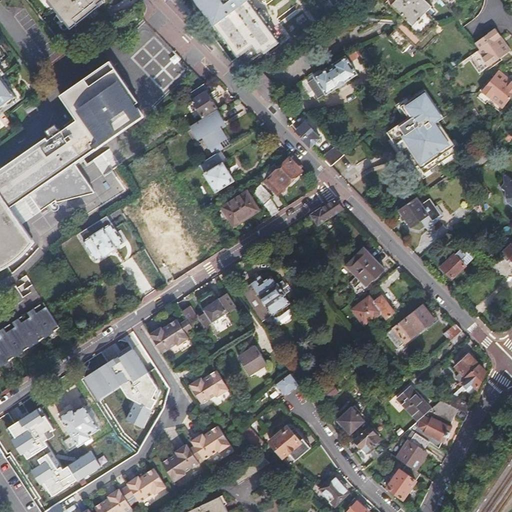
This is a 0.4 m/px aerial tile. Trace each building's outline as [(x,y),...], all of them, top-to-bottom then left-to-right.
[(9,6),(13,14),(24,9),(19,0),(9,6)] [(48,0),(70,27),(103,0),(48,0)] [(199,0),(200,0),(197,3),(212,23),(238,57),(239,56),(247,66),(279,42),(266,25),(269,22),(270,19),(270,16),(268,13),(265,11),(262,9),(259,9),(256,11),(247,0),(199,0)] [(372,41),(365,48),(371,55),(376,51),(390,66),(435,26),(425,14),(429,11),(419,0),(384,0),(381,3),(396,20),(389,25),(379,35),(372,41)] [(474,42),(478,49),(476,50),(481,57),(487,66),(508,52),(510,50),(501,37),(494,27),(474,42)] [(314,76),(314,77),(310,80),(321,96),(325,93),(326,94),(337,87),(338,89),(347,84),(345,82),(357,74),(345,56),(314,76)] [(138,102),(109,58),(58,95),(74,118),(59,129),(55,125),(48,130),(51,135),(47,138),(45,135),(0,169),(0,264),(1,264),(4,262),(6,261),(8,260),(11,258),(12,257),(13,256),(15,255),(17,254),(18,253),(21,250),(23,248),(26,245),(28,244),(29,243),(30,242),(31,241),(32,240),(33,239),(5,197),(25,184),(41,208),(56,199),(57,200),(95,191),(75,161),(145,116),(140,106),(137,107),(135,105),(138,102)] [(0,113),(16,102),(13,98),(15,96),(1,76),(5,73),(0,66),(0,113)] [(281,91),(260,69),(247,81),(266,101),(268,104),(281,91)] [(511,83),(497,73),(496,75),(482,93),(502,109),(504,107),(511,96),(511,83)] [(206,83),(189,94),(204,116),(219,106),(209,91),(210,90),(206,83)] [(406,114),(384,129),(400,151),(406,147),(424,173),(458,150),(436,119),(442,116),(421,86),(397,102),(406,114)] [(210,148),(212,147),(216,154),(221,150),(224,148),(220,142),(227,137),(222,129),(227,126),(225,122),(217,110),(191,126),(198,138),(200,142),(204,140),(210,148)] [(309,148),(311,146),(320,138),(305,121),(299,126),(295,122),(292,124),(297,129),(293,132),(309,148)] [(511,131),(503,138),(507,141),(511,137),(511,131)] [(336,146),(322,158),(329,165),(343,153),(336,146)] [(489,148),(481,154),(486,158),(493,153),(489,148)] [(206,174),(217,190),(235,179),(224,162),(227,160),(221,150),(216,154),(200,164),(206,174)] [(481,154),(480,154),(470,161),(474,167),(486,158),(481,154)] [(300,169),(303,166),(293,156),(289,160),(287,160),(284,163),(283,165),(280,169),(276,164),(263,178),(279,192),(300,170),(300,169)] [(342,176),(353,186),(369,169),(359,159),(342,176)] [(511,178),(508,176),(500,187),(505,192),(506,201),(511,205),(511,178)] [(273,198),(261,184),(254,190),(264,205),(272,215),(278,211),(271,200),(273,198)] [(124,213),(163,285),(196,267),(191,258),(203,252),(199,244),(203,242),(173,187),(124,213)] [(248,189),(224,206),(235,223),(242,218),(242,219),(256,211),(260,208),(248,189)] [(416,198),(400,209),(411,226),(421,220),(428,230),(444,216),(437,206),(436,207),(430,199),(421,205),(416,198)] [(344,208),(335,199),(312,214),(318,224),(326,218),(326,219),(344,208)] [(124,240),(108,215),(79,234),(96,259),(105,253),(106,255),(118,247),(117,245),(124,240)] [(511,240),(499,253),(506,260),(509,256),(511,259),(511,240)] [(386,270),(375,258),(364,248),(347,265),(358,276),(367,286),(373,281),(374,281),(386,270)] [(453,254),(441,266),(452,278),(473,256),(467,250),(463,253),(460,249),(454,254),(453,254)] [(283,281),(279,284),(278,283),(277,284),(271,275),(264,280),(261,275),(239,290),(262,323),(290,304),(285,296),(286,295),(285,294),(290,291),(283,281)] [(206,325),(236,306),(226,291),(217,297),(212,290),(198,300),(206,311),(199,315),(206,325)] [(430,298),(423,291),(416,297),(415,298),(421,305),(422,304),(430,298)] [(370,297),(353,310),(365,325),(366,324),(369,324),(375,319),(375,316),(381,311),(388,320),(396,313),(382,296),(374,303),(370,297)] [(190,305),(183,310),(189,319),(191,323),(199,319),(190,305)] [(434,320),(422,306),(421,305),(401,321),(392,329),(393,329),(387,334),(399,349),(434,320)] [(0,365),(60,326),(49,310),(47,306),(37,312),(34,308),(28,312),(31,316),(22,322),(19,318),(13,322),(16,326),(7,332),(4,328),(0,330),(0,335),(1,336),(0,336),(0,365)] [(287,308),(275,316),(280,323),(292,314),(287,308)] [(150,334),(162,353),(177,343),(179,346),(191,339),(187,332),(181,324),(178,319),(163,328),(161,326),(150,334)] [(181,324),(187,332),(194,328),(191,323),(189,319),(181,324)] [(448,331),(454,338),(462,331),(456,325),(448,331)] [(450,342),(454,338),(448,331),(444,335),(450,342)] [(241,354),(252,372),(270,361),(258,343),(241,354)] [(153,398),(158,387),(132,347),(82,379),(97,403),(120,388),(125,397),(134,401),(125,419),(143,428),(157,400),(153,398)] [(457,384),(458,384),(478,366),(469,355),(454,368),(459,373),(456,376),(447,365),(437,373),(444,382),(449,378),(457,384)] [(478,366),(458,384),(461,387),(453,395),(447,392),(443,401),(465,412),(469,404),(458,398),(458,397),(457,396),(458,394),(463,390),(464,390),(468,394),(471,394),(476,390),(486,371),(478,366)] [(221,395),(233,387),(220,367),(205,377),(204,375),(193,383),(205,402),(220,393),(221,395)] [(291,372),(274,384),(284,397),(303,383),(294,370),(291,372)] [(332,384),(322,391),(328,399),(337,392),(332,384)] [(396,397),(418,420),(430,409),(418,396),(416,398),(406,388),(396,397)] [(441,400),(439,401),(430,409),(418,420),(409,428),(430,441),(439,447),(443,441),(445,442),(453,427),(451,425),(455,416),(459,409),(443,401),(441,400)] [(73,410),(61,418),(72,436),(64,441),(71,452),(91,438),(90,435),(100,429),(85,406),(75,413),(73,410)] [(39,407),(6,429),(11,438),(9,439),(20,456),(22,455),(26,461),(47,447),(44,443),(55,436),(52,432),(54,430),(39,407)] [(349,408),(336,421),(348,433),(361,421),(349,408)] [(465,412),(459,409),(455,416),(463,421),(467,413),(465,412)] [(203,456),(205,459),(221,449),(222,451),(233,443),(221,424),(205,434),(204,432),(193,440),(196,444),(203,456)] [(248,424),(239,431),(257,446),(262,442),(248,424)] [(354,440),(354,441),(354,443),(358,448),(359,447),(360,448),(361,448),(366,452),(380,438),(368,426),(354,440)] [(287,427),(282,431),(279,429),(274,433),(276,436),(270,441),(290,465),(310,449),(296,432),(293,434),(287,427)] [(408,464),(417,469),(428,452),(424,450),(430,441),(409,428),(401,435),(408,440),(397,457),(408,464)] [(163,462),(176,481),(188,473),(186,471),(201,462),(199,458),(191,447),(188,442),(176,450),(178,453),(163,462)] [(199,458),(203,456),(196,444),(191,447),(199,458)] [(239,481),(270,460),(260,449),(231,469),(239,481)] [(50,451),(36,460),(40,465),(30,472),(40,486),(42,485),(51,498),(78,481),(79,483),(101,468),(100,466),(108,461),(104,454),(96,460),(90,452),(62,470),(50,451)] [(401,469),(388,487),(402,497),(416,480),(415,479),(421,472),(417,469),(408,464),(403,470),(401,469)] [(140,500),(141,502),(155,492),(156,494),(168,487),(156,468),(141,477),(140,475),(129,483),(130,484),(140,500)] [(433,480),(427,476),(424,481),(431,484),(433,480)] [(332,477),(319,491),(336,506),(349,492),(332,477)] [(96,507),(98,510),(99,511),(125,511),(133,507),(132,506),(140,500),(130,484),(121,490),(120,488),(109,496),(110,498),(96,507)] [(220,499),(194,511),(229,511),(226,505),(224,506),(220,499)] [(369,511),(357,500),(345,511),(369,511)] [(56,511),(62,508),(57,501),(41,511),(56,511)]
